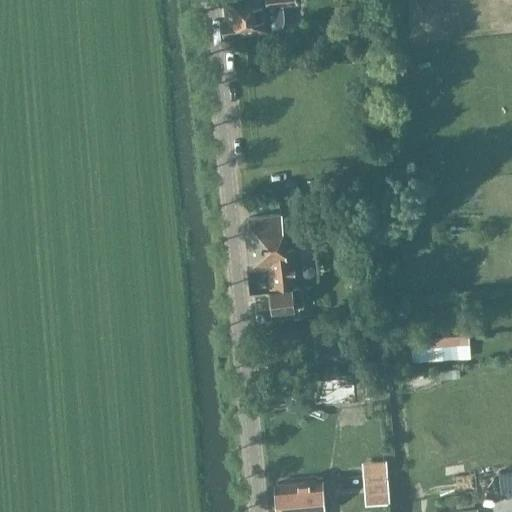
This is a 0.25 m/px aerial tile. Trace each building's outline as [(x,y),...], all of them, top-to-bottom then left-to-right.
[(282,4),(297,3),(296,0),(223,0),(226,20),(222,20),(223,36),(269,32),(269,29),(275,29),(279,27),(282,24),(283,21),(283,17),(282,4)] [(424,196),(424,215),(441,215),(441,195),(424,196)] [(282,214),(248,218),(250,233),(246,234),(250,269),(268,267),(272,310),(292,307),(293,319),(299,318),(296,286),(298,286),(294,247),(286,248),(282,214)] [(357,358),(355,334),(315,337),(317,362),(357,358)] [(411,339),(411,349),(412,363),(470,359),(469,335),(411,339)] [(315,406),(355,404),(353,379),(314,382),(315,406)] [(363,477),(388,475),(386,461),(362,463),(363,477)] [(500,466),(483,467),(484,485),(502,484),(500,466)] [(440,474),(442,487),(463,484),(461,471),(440,474)] [(323,480),(318,481),(270,485),(272,511),(324,511),(325,511),(325,510),(329,509),(331,505),(330,497),(328,493),(326,482),(323,480)]
